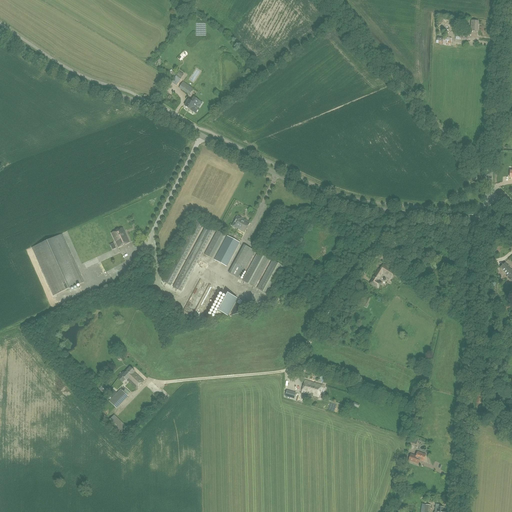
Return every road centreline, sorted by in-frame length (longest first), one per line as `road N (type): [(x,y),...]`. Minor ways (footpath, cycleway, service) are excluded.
road 1 (tertiary): [(484,221),(326,197),(156,109),(70,78),(0,32)]
road 2 (tertiary): [(461,511),(484,221)]
road 3 (unclassified): [(489,176),(323,0)]
road 4 (tertiary): [(489,176),(505,0)]
